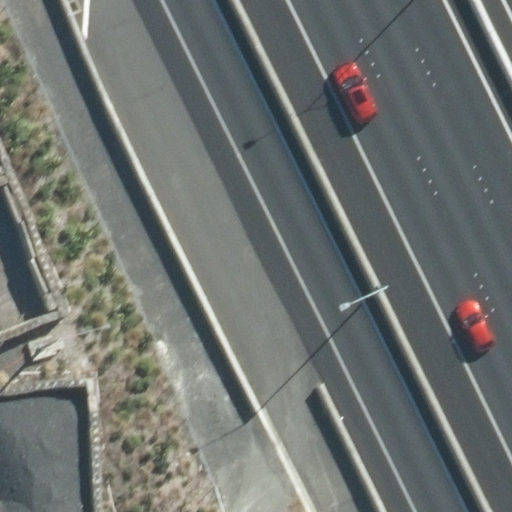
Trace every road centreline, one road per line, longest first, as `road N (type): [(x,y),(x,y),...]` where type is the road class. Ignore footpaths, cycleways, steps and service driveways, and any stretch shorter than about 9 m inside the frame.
road 1 (track): [(35,0),(223,426),(262,451),(291,422),(282,363)]
road 2 (motorway): [(440,511),(189,0)]
road 3 (motorway): [(511,294),(362,0)]
